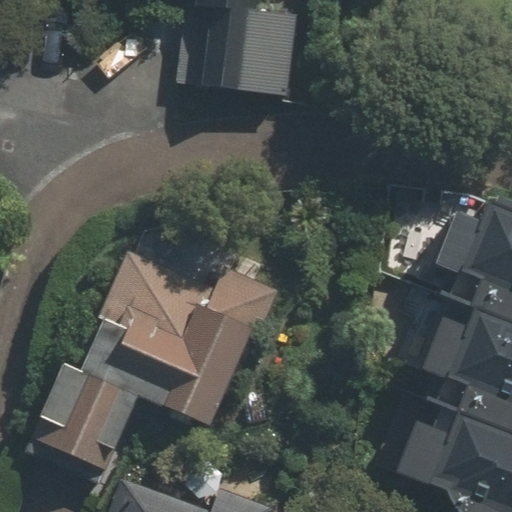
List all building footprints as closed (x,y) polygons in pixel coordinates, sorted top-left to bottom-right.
[(0,0),(0,49),(5,0),(63,0),(65,0),(0,0)] [(173,0),(222,6),(211,90),(293,100),(304,17),(265,12),(266,0),(173,0)] [(457,391),(419,487),(481,511),(511,511),(511,212),(494,206),(483,233),(438,215),(420,259),(448,271),(439,295),(463,304),(433,381),(457,391)] [(58,357),(19,447),(110,486),(144,408),(214,438),(276,296),(231,277),(225,292),(132,252),(82,367),(58,357)] [(214,511),(127,480),(115,511),(214,511)]
